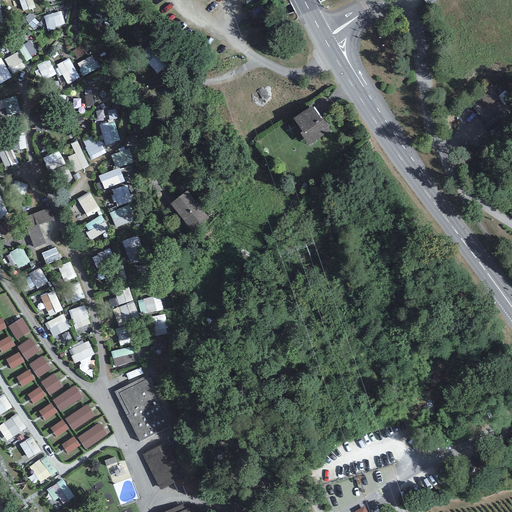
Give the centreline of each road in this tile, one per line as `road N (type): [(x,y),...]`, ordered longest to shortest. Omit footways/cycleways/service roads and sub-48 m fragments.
road 1 (residential): [(415,0),(432,134),(463,188)]
road 2 (secondary): [(428,197),(324,39)]
road 3 (secondary): [(511,308),(428,197)]
